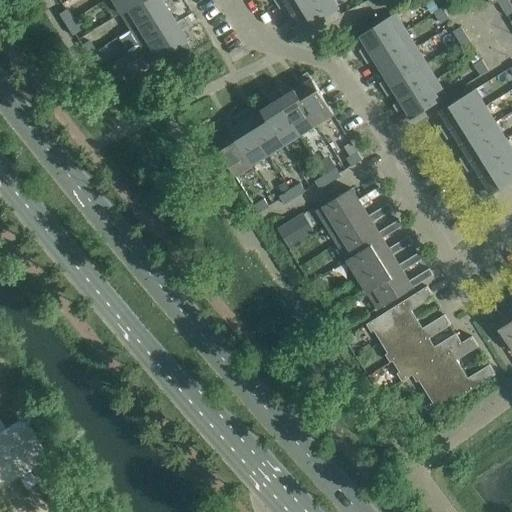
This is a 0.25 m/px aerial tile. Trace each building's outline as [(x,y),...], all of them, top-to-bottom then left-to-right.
[(111,0),(119,13),(139,0),(111,0)] [(139,0),(119,13),(129,29),(172,3),(169,0),(162,0),(161,1),(160,0),(139,0)] [(294,13),(314,0),(278,0),(276,1),(280,7),(287,3),(294,13)] [(333,0),(314,0),(294,13),(300,24),(293,28),(297,35),(304,30),(305,30),(339,9),(333,0)] [(507,15),(511,11),(511,7),(507,0),(506,0),(500,4),(507,15)] [(129,29),(118,36),(128,52),(139,45),(174,23),(168,13),(175,9),(172,3),(129,29)] [(442,7),(434,12),(441,23),(449,18),(442,7)] [(64,24),(72,19),(66,9),(58,14),(64,24)] [(360,50),(364,56),(406,30),(395,13),(360,35),(367,46),(360,50)] [(71,35),(73,34),(79,30),(72,19),(64,24),(71,35)] [(174,23),(139,45),(150,63),(151,62),(159,75),(197,59),(185,41),(178,30),(185,25),(181,19),(174,23)] [(453,31),(460,41),(468,36),(461,26),(453,31)] [(416,46),(406,30),(364,56),(367,62),(374,58),(381,68),(416,46)] [(474,47),(468,36),(460,41),(467,52),(474,47)] [(87,55),(95,51),(88,40),(80,45),(87,55)] [(416,46),(381,68),(387,78),(380,83),(384,89),(426,62),(416,46)] [(94,66),(97,65),(101,62),(100,59),(95,52),(95,51),(87,55),(94,66)] [(477,54),(471,58),(474,64),(481,60),(477,54)] [(489,70),(482,59),(481,60),(474,64),(481,75),(489,70)] [(395,90),(401,100),(436,79),(426,62),(384,89),(388,95),(395,90)] [(104,76),(110,87),(118,82),(112,71),(104,76)] [(317,124),(334,113),(312,78),(307,71),(301,75),(305,82),(295,89),(317,124)] [(436,79),(401,100),(394,105),(398,111),(405,107),(412,118),(447,96),(436,79)] [(300,134),(317,124),(295,89),(285,95),(280,88),(274,92),(300,134)] [(440,126),(444,132),(486,106),(475,88),(440,110),(447,121),(440,126)] [(273,103),(262,109),(284,144),(300,134),(274,92),(268,96),(273,103)] [(455,133),(461,144),(496,122),(486,106),(444,132),(447,138),(455,133)] [(247,108),(241,112),(268,154),(284,144),(262,109),(252,116),(247,108)] [(268,154),(241,112),(236,116),(240,123),(230,129),(252,164),(268,154)] [(224,133),(212,140),(234,175),(252,164),(230,129),(226,122),(219,126),(224,133)] [(460,158),(464,164),(506,138),(496,122),(461,144),(467,154),(460,158)] [(511,147),(506,138),(464,164),(468,170),(475,166),(481,176),(511,157),(511,147)] [(352,166),(362,160),(362,159),(357,151),(347,158),(352,166)] [(487,186),(480,191),(485,197),(492,193),(511,180),(511,157),(481,176),(487,186)] [(336,167),(325,174),(330,182),(341,175),(336,167)] [(330,182),(325,174),(315,181),(320,188),(330,182)] [(301,183),(290,189),(295,197),(305,190),(301,183)] [(327,227),(362,205),(382,193),(378,186),(358,199),(351,188),(316,210),(327,227)] [(295,197),(290,189),(279,196),(284,204),(295,197)] [(264,198),(253,205),(258,213),(269,206),(264,198)] [(368,215),(362,205),(327,227),(337,243),(372,221),(392,209),(388,203),(368,215)] [(303,213),(277,229),(290,249),(315,233),(303,213)] [(379,231),(372,221),(337,243),(348,260),(383,238),(402,225),(398,219),(379,231)] [(389,247),(383,238),(348,260),(358,276),(393,254),(413,241),(409,235),(389,247)] [(399,264),(393,254),(358,276),(368,292),(403,270),(423,258),(419,251),(399,264)] [(409,280),(403,270),(368,292),(379,309),(413,287),(433,274),(429,267),(409,280)] [(427,286),(366,323),(371,331),(374,329),(381,341),(417,318),(411,309),(433,296),(427,286)] [(511,348),(511,310),(510,307),(500,313),(495,306),(489,310),(511,348)] [(417,318),(381,341),(388,352),(385,353),(390,361),(393,360),(429,337),(451,324),(444,314),(423,327),(417,318)] [(434,345),(429,337),(393,360),(399,371),(397,372),(401,379),(412,373),(462,341),(456,332),(434,345)] [(419,378),(426,390),(462,367),(456,358),(478,345),(472,335),(462,341),(412,373),(416,380),(419,378)] [(430,402),(435,411),(496,373),(489,362),(467,376),(462,367),(426,390),(432,401),(430,402)] [(0,402),(9,397),(4,388),(0,390),(0,402)] [(29,468),(48,457),(23,417),(5,428),(29,468)] [(0,431),(0,459),(12,479),(29,468),(5,428),(0,431)] [(0,486),(12,479),(0,459),(0,486)]
